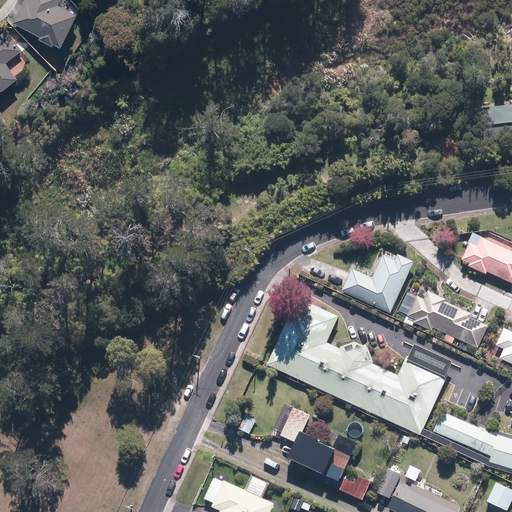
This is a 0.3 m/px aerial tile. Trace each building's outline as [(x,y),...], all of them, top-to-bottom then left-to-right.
[(77,0),(27,0),(17,22),(66,45),(86,4),(77,0)] [(0,90),(37,58),(10,28),(0,37),(0,90)] [(511,107),(485,110),(487,140),(511,137),(511,107)] [(511,251),(481,237),(477,246),(470,243),(462,260),(511,282),(511,251)] [(373,280),(351,269),(342,289),(390,311),(413,263),(399,257),(396,262),(384,256),(373,280)] [(417,297),(409,315),(416,318),(415,319),(431,326),(431,325),(477,346),(486,326),(468,317),(469,313),(427,294),(424,300),(417,297)] [(302,299),(272,361),(424,434),(454,372),(409,351),(398,375),(332,343),(339,329),(344,319),(302,299)] [(504,347),(500,356),(511,361),(511,333),(503,330),(497,344),(504,347)] [(303,439),(295,453),(341,477),(353,456),(304,430),(311,418),(297,410),(286,431),(303,439)] [(497,436),(441,411),(433,430),(491,456),(490,459),(511,466),(511,438),(498,434),(497,436)] [(400,474),(388,468),(376,492),(388,498),(400,474)] [(274,511),(279,502),(218,476),(208,500),(225,507),(222,511),(274,511)] [(399,482),(388,507),(398,511),(455,511),(458,507),(413,484),(411,488),(399,482)] [(511,495),(511,490),(496,483),(487,501),(506,509),(511,495)]
